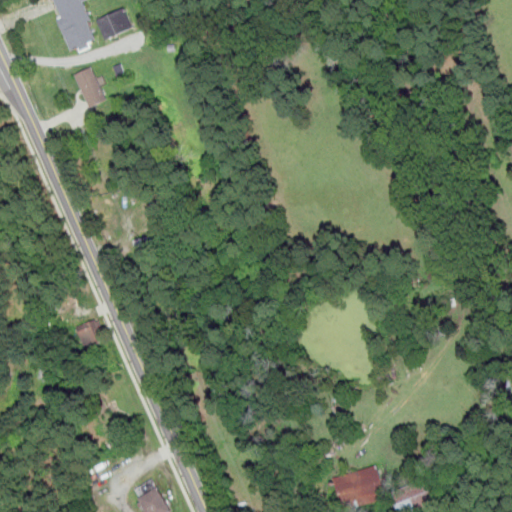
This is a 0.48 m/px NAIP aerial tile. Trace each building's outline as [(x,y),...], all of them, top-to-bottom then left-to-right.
[(51,0),(75,53),(100,41),(82,0),(51,0)] [(134,27),(126,8),(97,21),(106,40),(134,27)] [(76,77),(92,108),(109,99),(94,68),(76,77)] [(157,242),(156,235),(136,240),(137,246),(157,242)] [(105,341),(99,319),(78,326),(85,348),(105,341)] [(334,477),(343,508),(387,496),(378,465),(334,477)] [(172,511),(156,479),(136,489),(147,511),(172,511)] [(400,511),(409,511),(438,500),(430,479),(393,494),(400,511)]
